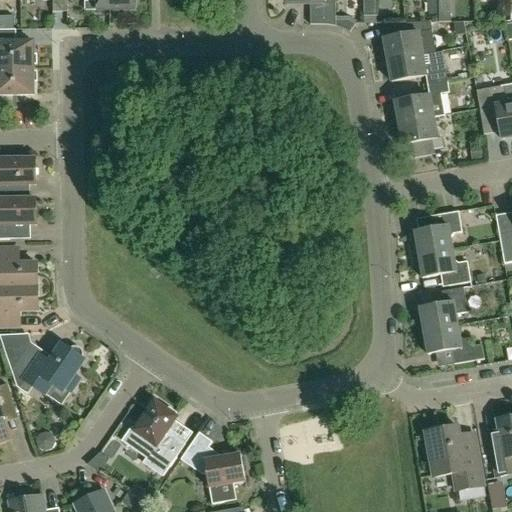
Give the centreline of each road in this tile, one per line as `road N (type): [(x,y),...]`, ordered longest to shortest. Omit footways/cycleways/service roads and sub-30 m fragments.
road 1 (residential): [(70,141),(70,57),(85,43),(254,37)]
road 2 (residential): [(149,359),(83,313),(71,285),(70,141)]
road 3 (residential): [(374,193),(366,67),(352,45),(333,36),(254,37)]
road 4 (residential): [(0,481),(90,459),(149,359)]
road 5 (residential): [(384,370),(374,193)]
road 6 (residential): [(511,169),(374,193)]
road 7 (residential): [(384,370),(432,400),(511,386)]
road 8 (residential): [(264,404),(218,403),(149,359)]
road 9 (residential): [(264,404),(367,385),(384,370)]
